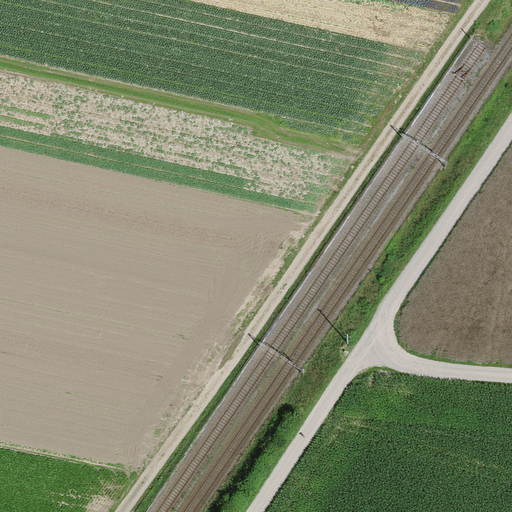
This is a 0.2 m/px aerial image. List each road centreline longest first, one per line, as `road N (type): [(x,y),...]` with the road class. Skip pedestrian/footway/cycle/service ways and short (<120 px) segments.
road 1 (track): [(483,0),(116,511)]
road 2 (track): [(256,511),(511,128)]
road 3 (track): [(511,376),(412,364),(368,341)]
